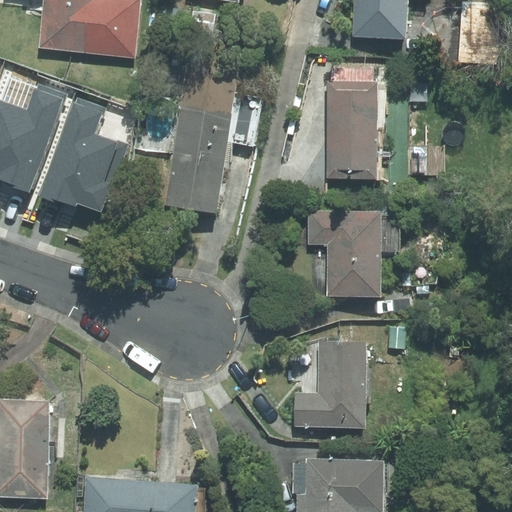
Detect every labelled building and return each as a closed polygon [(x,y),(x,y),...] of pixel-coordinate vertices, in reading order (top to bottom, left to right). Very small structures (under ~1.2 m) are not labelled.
[(100,0),(44,0),(39,49),(95,55),(100,0)] [(407,39),(408,0),(355,0),(354,37),(407,39)] [(465,0),(462,0),(459,54),(500,56),(504,3),(465,0)] [(252,147),(259,107),(230,102),(235,75),(189,67),(165,205),(214,214),(229,134),(233,135),(232,143),(252,147)] [(374,83),(375,69),(332,68),(331,81),(328,81),(325,179),(376,181),(379,83),(374,83)] [(0,154),(52,172),(68,126),(0,102),(0,154)] [(326,297),(380,298),(381,212),(308,211),(307,245),(327,245),(326,297)] [(295,427),(366,429),(369,344),(320,342),(317,394),(296,393),(295,427)] [(0,495),(47,497),(52,396),(0,394),(0,495)] [(383,511),(385,463),(308,459),(307,495),(298,495),(297,511),(383,511)] [(84,511),(195,511),(197,478),(86,473),(84,511)]
